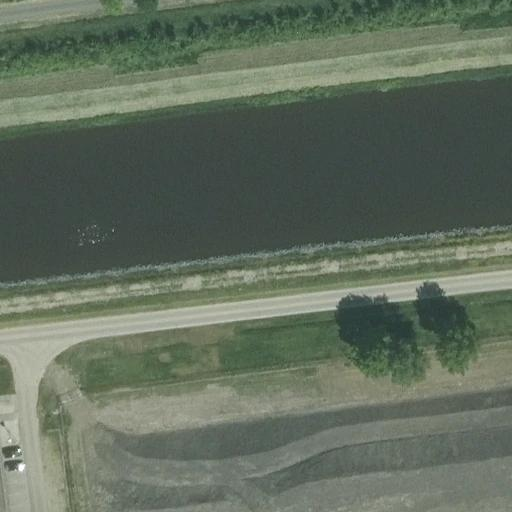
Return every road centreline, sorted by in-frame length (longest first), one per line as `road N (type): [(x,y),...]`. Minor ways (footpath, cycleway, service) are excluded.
road 1 (unclassified): [(0,342),(511,284)]
road 2 (unclassified): [(130,0),(0,16)]
